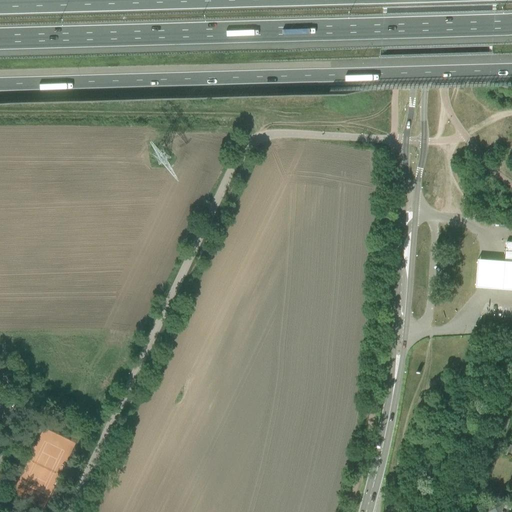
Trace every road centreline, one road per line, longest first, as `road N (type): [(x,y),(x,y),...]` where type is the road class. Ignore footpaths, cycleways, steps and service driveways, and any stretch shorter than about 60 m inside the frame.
road 1 (unclassified): [(70,511),(238,154),(275,134),(405,141)]
road 2 (motorway): [(0,40),(511,24)]
road 3 (trunk): [(0,85),(511,70)]
road 4 (secondary): [(390,403),(402,359),(423,142)]
road 5 (secondary): [(405,141),(390,403)]
road 6 (motorway): [(160,0),(0,5)]
road 7 (secondary): [(423,142),(431,0)]
road 8 (secondary): [(418,0),(405,141)]
